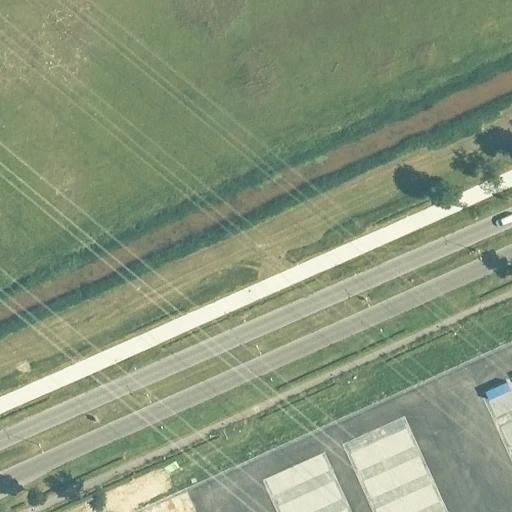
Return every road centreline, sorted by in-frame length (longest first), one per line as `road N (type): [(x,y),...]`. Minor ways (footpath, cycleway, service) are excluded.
road 1 (secondary): [(0,484),(511,255)]
road 2 (secondary): [(511,220),(0,443)]
